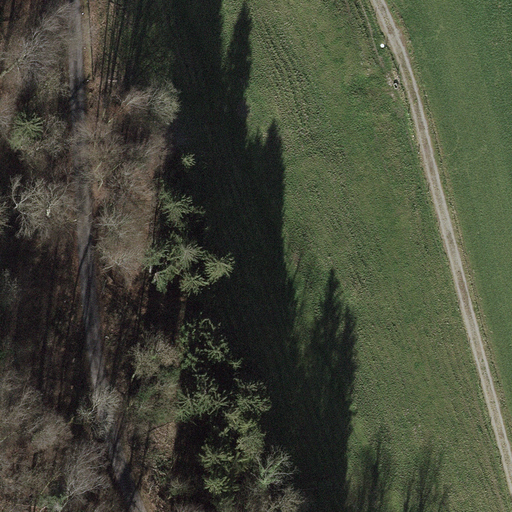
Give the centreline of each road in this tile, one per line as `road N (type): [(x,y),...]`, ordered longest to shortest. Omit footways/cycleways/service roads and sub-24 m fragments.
road 1 (unclassified): [(139,511),(94,366),(75,0)]
road 2 (track): [(511,476),(380,50),(357,0)]
